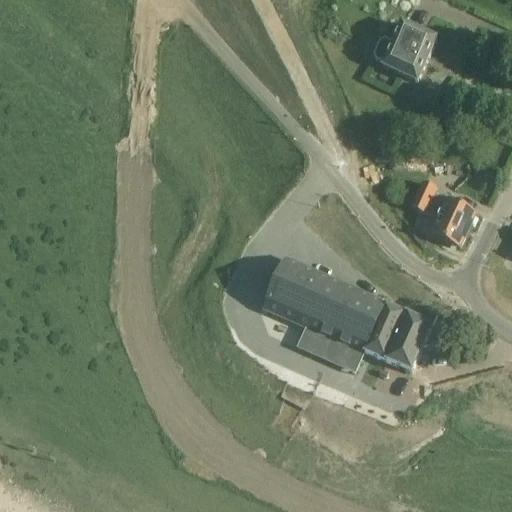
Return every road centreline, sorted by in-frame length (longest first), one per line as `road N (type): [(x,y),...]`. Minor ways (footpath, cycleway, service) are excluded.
road 1 (track): [(326,168),(321,124),(256,0)]
road 2 (unclassified): [(511,346),(474,311),(469,287),(511,187)]
